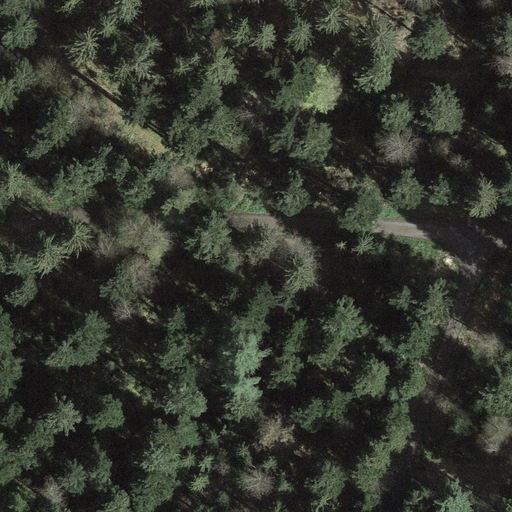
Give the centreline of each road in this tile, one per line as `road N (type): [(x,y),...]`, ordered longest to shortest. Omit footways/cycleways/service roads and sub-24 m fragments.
road 1 (track): [(511,221),(107,211),(0,219)]
road 2 (track): [(490,224),(395,511)]
